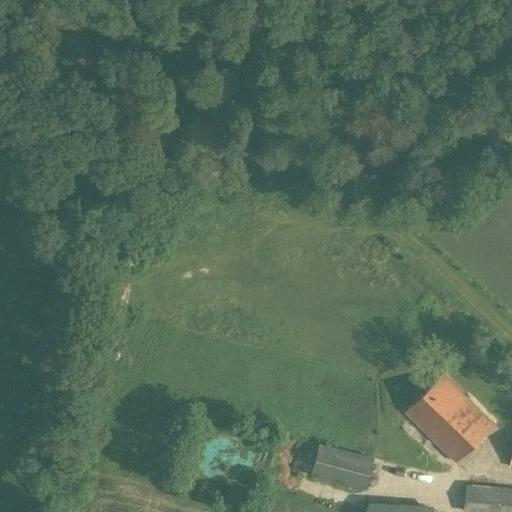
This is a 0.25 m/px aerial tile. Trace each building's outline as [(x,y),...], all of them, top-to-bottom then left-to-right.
[(405,413),(425,433),(434,424),(443,421),(466,398),(443,375),(405,413)] [(493,425),(470,401),(466,398),(443,421),(434,424),(425,433),(455,462),(493,425)] [(373,457),(300,437),(291,469),(364,489),(373,457)] [(511,511),(511,489),(466,485),(462,511),(511,511)] [(366,500),(365,511),(433,511),(433,505),(366,500)]
